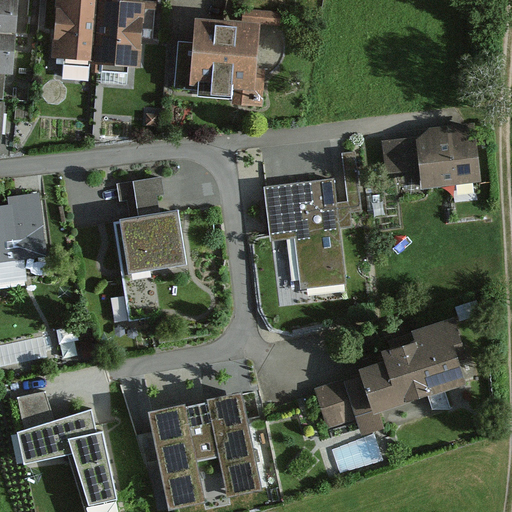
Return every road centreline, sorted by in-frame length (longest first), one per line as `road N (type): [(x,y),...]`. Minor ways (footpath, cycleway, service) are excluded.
road 1 (residential): [(247,335),(231,181),(218,161),(175,151),(0,170)]
road 2 (residential): [(247,335),(237,346),(107,372)]
